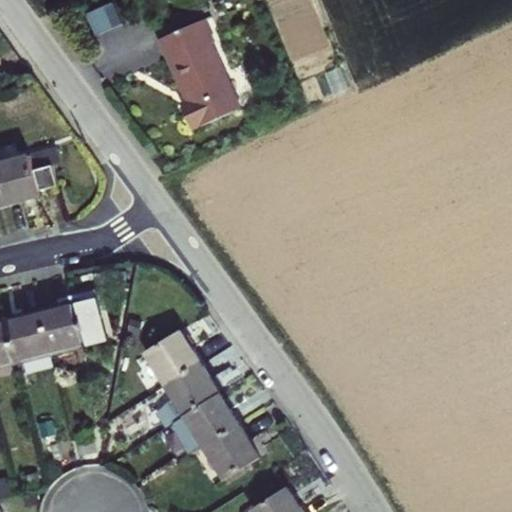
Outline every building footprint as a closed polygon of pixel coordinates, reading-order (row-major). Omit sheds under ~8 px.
[(91,12),(101,33),(127,21),(117,0),(91,12)] [(185,121),(226,103),(187,14),(146,32),(175,97),(168,100),(177,122),(184,118),(185,121)] [(40,191),(34,170),(30,156),(0,162),(0,178),(7,204),(41,195),(40,191)] [(34,170),(40,191),(57,186),(52,166),(34,170)] [(73,304),(44,312),(54,352),(111,338),(99,290),(72,297),(73,304)] [(54,352),(44,312),(9,320),(19,361),(54,352)] [(0,365),(19,361),(9,320),(0,322),(0,365)] [(147,352),(168,385),(202,363),(181,331),(147,352)] [(222,394),(202,363),(168,385),(176,398),(170,401),(171,403),(160,414),(169,428),(176,424),(222,394)] [(194,453),(206,445),(241,424),(222,394),(176,424),(194,453)] [(82,424),(72,426),(77,448),(87,446),(82,424)] [(260,454),(241,424),(206,445),(225,476),(260,454)] [(303,511),(288,488),(254,509),(255,511),(253,511),(303,511)]
